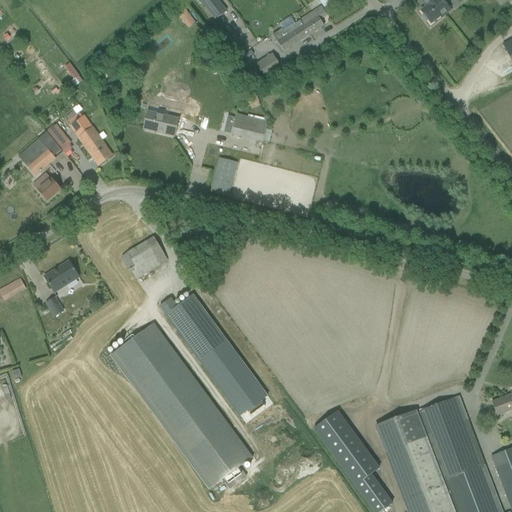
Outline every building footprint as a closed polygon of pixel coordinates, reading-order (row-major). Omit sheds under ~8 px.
[(198,0),(215,21),(227,11),(217,0),(198,0)] [(319,0),(327,12),(337,5),(333,0),(319,0)] [(440,16),(441,17),(450,10),(441,0),(420,0),(426,7),(421,12),(423,15),(422,16),(426,22),(428,21),(431,24),(440,16)] [(300,21),(309,36),(323,27),(319,21),(326,16),(321,8),(300,21)] [(185,10),(177,15),(184,24),(191,18),(185,10)] [(273,35),(284,52),(309,36),(300,21),(284,32),(282,29),(273,35)] [(511,40),(503,45),(511,61),(511,40)] [(256,64),(265,79),(282,68),(273,54),(256,64)] [(78,76),(71,82),(75,87),(83,81),(78,76)] [(26,106),(17,113),(29,128),(38,122),(26,106)] [(73,111),(66,117),(69,121),(80,113),(77,108),(73,111)] [(143,130),(174,137),(179,120),(148,112),(143,130)] [(263,144),(268,122),(236,114),(230,136),(263,144)] [(73,125),(70,127),(81,142),(93,158),(99,166),(110,158),(112,156),(106,148),(94,132),(83,117),(79,120),(73,125)] [(27,167),(35,177),(56,159),(47,149),(27,167)] [(230,197),(239,163),(220,158),(211,192),(230,197)] [(34,186),(47,202),(55,195),(61,190),(52,179),(49,182),(45,176),(34,186)] [(122,257),(136,280),(167,261),(154,238),(122,257)] [(44,278),(54,294),(79,278),(69,262),(44,278)] [(0,291),(0,293),(4,301),(25,289),(20,280),(0,291)] [(171,299),(159,307),(165,315),(240,417),(247,411),(248,413),(247,414),(250,418),(265,407),(260,401),(268,396),(193,295),(177,307),(171,299)] [(46,304),(55,317),(63,312),(55,298),(46,304)] [(111,356),(210,489),(253,457),(154,324),(111,356)] [(7,386),(3,387),(7,401),(11,399),(7,386)] [(492,403),(497,416),(511,410),(511,392),(511,393),(511,395),(492,403)] [(511,511),(511,448),(491,457),(511,511),(502,511),(459,397),(416,413),(415,411),(376,426),(408,511),(511,511)] [(313,429),(374,511),(379,511),(392,503),(371,474),(379,468),(337,412),(313,429)]
